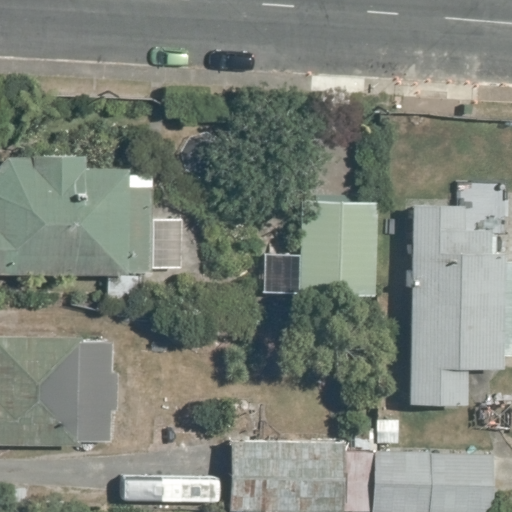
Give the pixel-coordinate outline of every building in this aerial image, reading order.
[(129,179),(129,165),(83,164),(83,156),(0,153),(0,265),(178,271),(180,217),(147,216),(148,179),(129,179)] [(465,364),(502,364),(502,351),(511,351),(511,247),(496,247),(497,194),(410,192),(406,398),(464,399),(465,364)] [(314,223),(295,222),(292,286),(368,289),(373,196),(315,193),(314,223)] [(0,436),(107,442),(112,328),(0,322),(0,436)] [(348,445),(230,436),(225,496),(345,504),(348,445)] [(489,511),(494,455),(372,446),(369,506),(456,511),(489,511)]
